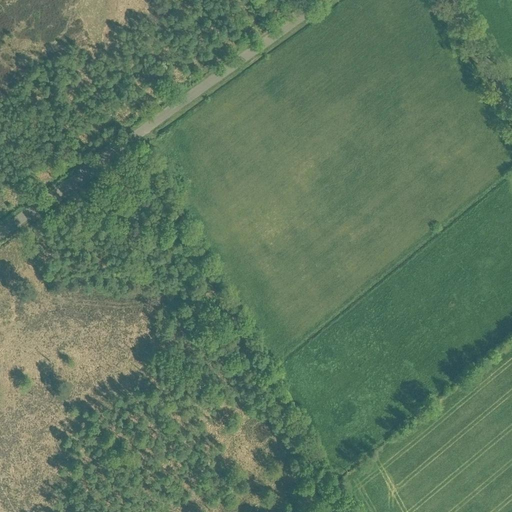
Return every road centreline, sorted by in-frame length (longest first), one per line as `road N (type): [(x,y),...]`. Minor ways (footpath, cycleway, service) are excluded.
road 1 (unclassified): [(323,0),(0,234)]
road 2 (unclassified): [(451,0),(511,106)]
